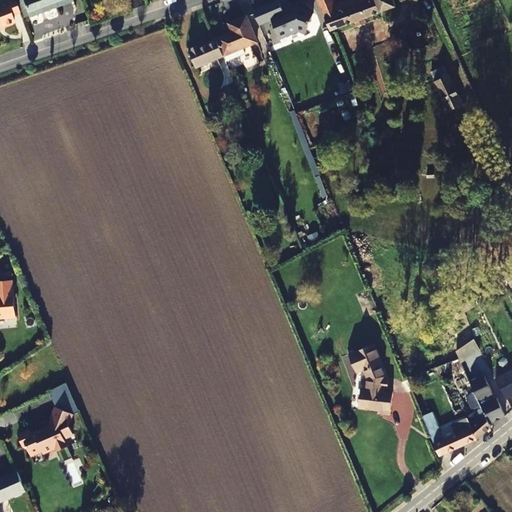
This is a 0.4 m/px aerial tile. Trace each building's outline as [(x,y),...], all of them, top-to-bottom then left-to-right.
[(20,11),(16,0),(3,0),(0,1),(0,26),(14,21),(12,14),(20,11)] [(24,0),(30,16),(41,11),(40,10),(59,2),(59,4),(70,0),(24,0)] [(277,27),(293,22),(285,2),(291,0),(267,0),(270,9),(276,6),(280,18),(275,20),(277,27)] [(317,0),(310,0),(316,13),(322,11),(317,0)] [(394,0),(317,0),(322,11),(331,31),(396,6),(394,0)] [(230,35),(229,33),(216,38),(217,39),(224,56),(226,61),(245,53),(243,48),(257,42),(247,16),(230,23),(234,34),(230,35)] [(261,21),(267,43),(278,41),(272,18),(261,21)] [(190,49),(197,67),(224,56),(217,39),(200,46),(199,45),(190,49)] [(463,104),(449,76),(435,82),(448,110),(463,104)] [(0,316),(3,316),(3,318),(16,318),(12,280),(0,281),(0,316)] [(465,312),(476,306),(473,298),(462,305),(465,312)] [(459,359),(460,362),(481,350),(475,338),(456,349),(460,358),(459,359)] [(387,379),(387,376),(373,345),(350,354),(358,372),(363,370),(367,379),(366,389),(362,388),(359,408),(378,411),(378,414),(390,416),(393,393),(384,392),(385,390),(388,390),(389,379),(387,379)] [(511,371),(496,380),(506,399),(511,395),(511,371)] [(475,393),(488,420),(504,412),(495,394),(491,396),(488,392),(492,390),(483,372),(469,379),(475,393)] [(67,382),(49,390),(56,407),(72,413),(79,411),(67,382)] [(468,398),(475,414),(467,417),(477,439),(492,427),(488,420),(475,393),(468,398)] [(29,430),(18,435),(22,444),(25,442),(30,455),(41,450),(43,453),(55,447),(56,451),(67,447),(63,438),(73,434),(66,419),(70,417),(72,413),(56,407),(51,418),(52,418),(49,426),(31,434),(29,430)] [(431,413),(422,416),(431,438),(440,434),(431,413)] [(476,440),(477,439),(467,417),(452,424),(456,433),(434,444),(439,456),(476,440)] [(0,511),(1,511),(0,508),(0,500),(25,489),(17,471),(0,478),(0,511)]
